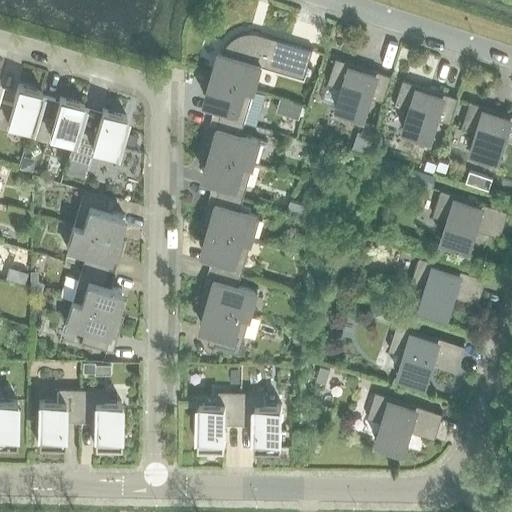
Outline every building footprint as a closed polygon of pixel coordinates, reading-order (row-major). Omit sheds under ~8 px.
[(313,49),(260,34),(256,33),(252,32),(247,33),(244,33),(240,34),(238,35),(234,37),(231,39),(228,42),(227,44),(225,46),(223,50),(222,53),(218,52),(211,75),(255,88),(261,66),(304,78),(313,49)] [(334,106),(368,117),(368,116),(365,114),(370,97),(383,101),(391,76),(336,58),(327,83),(342,88),(336,105),(335,105),(334,106)] [(255,88),(211,75),(205,98),(223,103),(219,115),(244,123),(255,88)] [(402,126),(401,128),(435,139),(435,137),(432,136),(437,119),(450,123),(458,97),(403,79),(394,105),(409,110),(404,127),(402,126)] [(9,121),(29,127),(31,128),(36,111),(42,91),(18,84),(12,104),(0,100),(0,128),(6,130),(9,121)] [(51,133),(72,140),(73,140),(78,124),(84,104),(60,97),(54,116),(36,111),(31,128),(29,127),(27,136),(48,142),(51,133)] [(504,141),(511,143),(511,114),(470,101),(461,127),(476,132),(471,149),(469,148),(468,149),(502,160),(502,159),(499,158),(504,141)] [(291,110),(300,113),(302,104),(294,102),(291,110)] [(69,149),(90,155),(93,146),(115,153),(120,136),(123,126),(126,116),(102,109),(96,129),(78,124),(73,140),(72,140),(69,149)] [(244,123),(219,115),(216,127),(209,125),(202,149),(210,152),(210,150),(253,163),(260,140),(241,134),(244,123)] [(361,132),(371,135),(375,123),(365,120),(361,132)] [(123,126),(120,136),(134,140),(137,130),(123,126)] [(210,150),(210,152),(203,174),(221,179),(218,191),(243,198),(253,163),(210,150)] [(31,170),(33,164),(29,158),(23,156),(20,166),(31,170)] [(427,159),(423,169),(434,173),(437,163),(427,159)] [(439,159),(435,170),(445,173),(449,163),(439,159)] [(412,168),(409,178),(432,186),(436,176),(412,168)] [(470,170),(467,181),(489,189),(493,178),(470,170)] [(105,209),(109,196),(84,189),(73,225),(116,238),(117,236),(123,214),(105,209)] [(500,237),(509,211),(441,189),(433,215),(447,220),(442,237),(440,236),(440,238),(473,249),(474,247),(470,246),(476,229),(500,237)] [(243,198),(218,191),(214,202),(208,200),(201,225),(208,227),(209,226),(252,239),(259,216),(249,213),(251,207),(241,204),(243,198)] [(308,214),(311,202),(291,197),(288,209),(308,214)] [(117,263),(124,239),(117,236),(116,238),(73,225),(66,248),(85,254),(82,265),(107,273),(111,261),(117,263)] [(209,226),(208,227),(202,249),(220,254),(216,266),(242,274),(252,239),(209,226)] [(478,304),(487,279),(419,257),(411,283),(426,287),(420,304),(418,304),(418,305),(452,316),(452,315),(448,314),(454,297),(478,304)] [(115,313),(115,312),(122,290),(104,285),(107,273),(82,265),(72,300),(115,313)] [(242,274),(216,266),(213,278),(207,276),(199,300),(207,303),(207,301),(251,314),(258,291),(238,285),(242,274)] [(42,283),(38,282),(30,282),(29,288),(40,291),(42,283)] [(80,342),(106,350),(109,337),(116,339),(123,314),(115,312),(115,313),(72,300),(65,324),(84,329),(80,342)] [(218,330),(214,347),(239,354),(239,352),(244,354),(247,345),(242,343),(251,314),(207,301),(207,303),(200,325),(218,330)] [(378,305),(374,316),(388,321),(394,319),(396,311),(378,305)] [(465,346),(397,324),(389,350),(404,355),(398,372),(396,371),(396,372),(430,383),(430,382),(426,381),(432,364),(456,372),(465,346)] [(28,350),(23,348),(20,358),(28,359),(28,350)] [(83,372),(94,373),(94,364),(94,362),(83,362),(83,372)] [(320,365),(315,380),(326,384),(331,369),(320,365)] [(241,369),(232,369),(232,383),(241,383),(241,369)] [(39,401),(38,445),(64,445),(65,421),(80,421),(80,388),(56,388),(56,401),(39,401)] [(94,446),(120,446),(121,402),(104,402),(104,389),(80,388),(80,421),(94,422),(94,446)] [(199,403),(198,447),(225,448),(225,424),(240,424),(241,391),(216,391),(216,404),(199,403)] [(281,449),(282,405),(265,405),(265,392),(241,391),(240,424),(255,424),(255,448),(281,449)] [(435,439),(443,413),(375,391),(367,417),(382,422),(376,439),(374,438),(374,440),(408,451),(408,449),(404,448),(410,431),(435,439)] [(0,400),(0,444),(16,444),(17,400),(0,400)]
